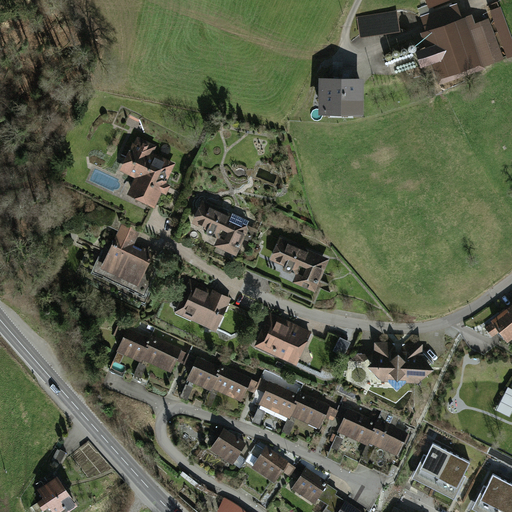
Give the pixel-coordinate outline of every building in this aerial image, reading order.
[(436,82),(499,57),(488,21),(470,23),(469,14),(417,30),(423,50),(409,53),(414,69),(428,65),(436,82)] [(366,79),(322,78),(322,113),(366,114),(366,79)] [(138,136),(124,172),(142,179),(136,194),(160,203),(174,166),(152,158),(157,144),(138,136)] [(263,226),(212,205),(201,232),(227,243),(223,252),(247,262),(263,226)] [(136,232),(111,220),(90,264),(141,289),(158,254),(132,242),(136,232)] [(341,263),(289,242),(279,268),(331,289),(341,263)] [(241,305),(202,288),(189,320),(228,336),(241,305)] [(511,303),(487,322),(502,343),(511,336),(511,303)] [(322,340),(282,326),(271,356),(312,370),(322,340)] [(193,350),(138,331),(129,356),(185,375),(193,350)] [(333,352),(344,357),(350,344),(340,338),(333,352)] [(375,373),(394,389),(428,391),(442,373),(430,363),(430,352),(384,351),(386,362),(375,373)] [(264,382),(207,359),(198,381),(255,403),(264,382)] [(340,412),(281,385),(271,409),(329,435),(340,412)] [(510,417),(511,412),(511,389),(508,387),(497,411),(510,417)] [(408,432),(347,407),(337,431),(398,457),(408,432)] [(256,447),(234,432),(220,453),(242,468),(256,447)] [(471,461),(433,442),(426,455),(424,454),(412,477),(454,499),(466,476),(463,475),(471,461)] [(255,464),(266,448),(259,443),(248,460),(255,464)] [(295,463),(276,451),(263,472),(282,484),(295,463)] [(335,484),(315,472),(303,492),(323,504),(335,484)] [(511,511),(511,483),(493,473),(486,487),(484,486),(472,508),(478,511),(511,511)] [(61,511),(74,503),(56,477),(39,490),(54,511),(61,511)] [(244,511),(225,499),(218,511),(244,511)] [(362,511),(344,500),(336,511),(362,511)]
